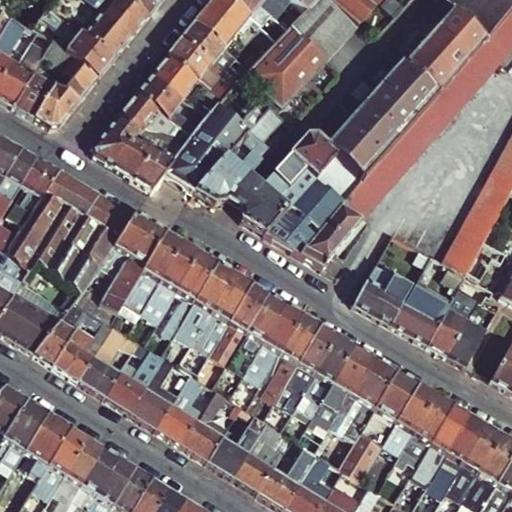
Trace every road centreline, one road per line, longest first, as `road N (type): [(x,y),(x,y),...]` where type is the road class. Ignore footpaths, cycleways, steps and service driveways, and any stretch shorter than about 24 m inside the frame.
road 1 (residential): [(57,157),(511,422)]
road 2 (residential): [(235,511),(0,362)]
road 3 (residential): [(57,157),(186,0)]
